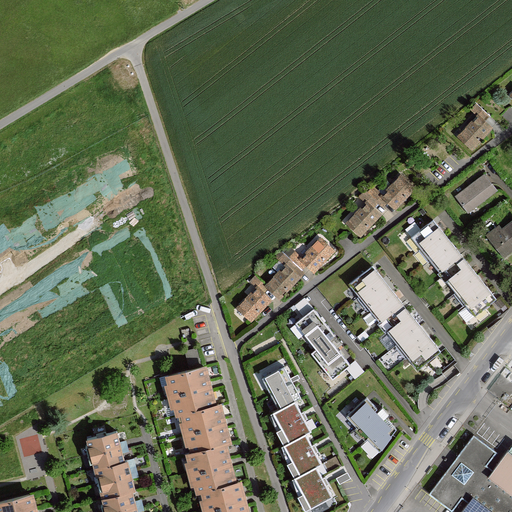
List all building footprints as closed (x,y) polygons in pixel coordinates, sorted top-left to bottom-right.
[(482,113),(461,137),(474,150),(496,126),(482,113)] [(487,174),(458,196),(470,213),(499,190),(487,174)] [(404,175),(383,197),(397,210),(418,188),(404,175)] [(369,202),(349,224),(362,236),(383,214),(369,202)] [(463,256),(435,220),(415,236),(443,272),(463,256)] [(511,252),(511,224),(504,231),(501,226),(489,236),(506,257),(511,252)] [(324,237),(303,260),(317,272),(337,249),(324,237)] [(498,298),(466,259),(446,275),(477,315),(498,298)] [(290,261),(269,286),(283,298),(304,274),(290,261)] [(405,304),(374,267),(354,284),(385,321),(405,304)] [(260,287),(239,309),(253,321),(273,299),(260,287)] [(306,316),(317,308),(308,296),(298,304),(306,316)] [(441,349),(407,308),(386,326),(419,367),(441,349)] [(295,328),(303,337),(315,327),(332,343),(336,340),(313,315),(295,328)] [(352,369),(318,332),(305,343),(323,365),(316,369),(330,387),(352,369)] [(197,347),(184,350),(189,369),(201,366),(197,347)] [(248,511),(241,482),(237,483),(226,444),(231,443),(221,404),(216,405),(214,398),(206,366),(166,377),(177,415),(180,415),(190,455),(187,455),(198,493),(201,492),(205,511),(248,511)] [(292,479),(307,509),(334,497),(318,466),(322,464),(307,433),(312,431),(296,402),(301,398),(285,366),(263,378),(279,409),(269,415),(300,474),(292,479)] [(398,429),(369,399),(349,417),(382,452),(398,429)] [(127,461),(120,430),(90,438),(109,511),(140,511),(135,489),(137,489),(130,460),(127,461)] [(496,452),(475,435),(430,493),(452,510),(463,496),(470,502),(462,511),(511,511),(511,453),(508,450),(494,470),(487,465),(496,452)] [(39,511),(34,493),(0,502),(0,511),(39,511)]
